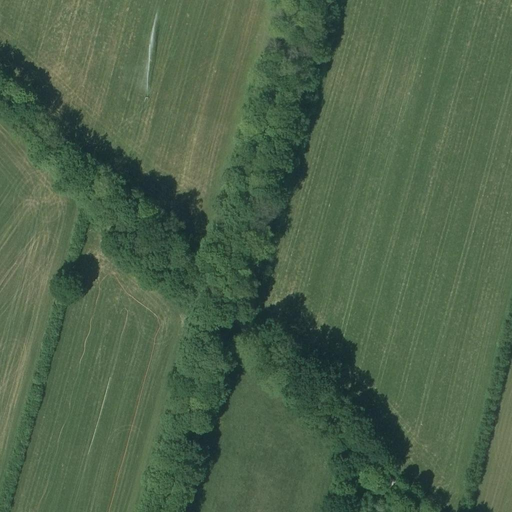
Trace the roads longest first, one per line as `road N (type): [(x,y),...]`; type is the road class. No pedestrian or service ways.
road 1 (track): [(416,511),(241,326),(0,96)]
road 2 (unclassified): [(160,511),(301,0)]
